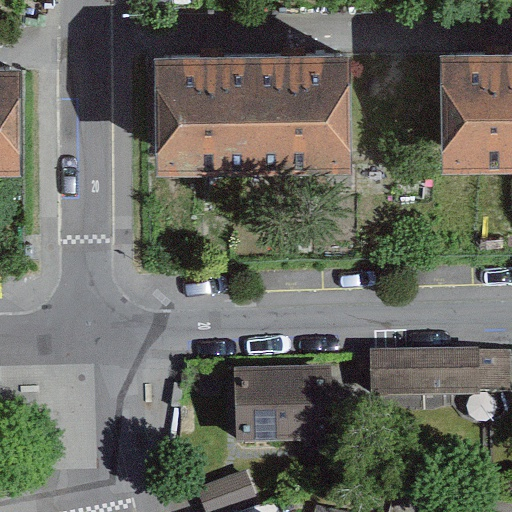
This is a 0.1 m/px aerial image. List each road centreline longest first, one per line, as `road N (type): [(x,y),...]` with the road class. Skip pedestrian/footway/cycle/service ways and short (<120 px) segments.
road 1 (residential): [(87,341),(511,326)]
road 2 (residential): [(511,29),(87,42)]
road 3 (residential): [(87,42),(87,341)]
road 4 (residential): [(87,341),(99,511)]
